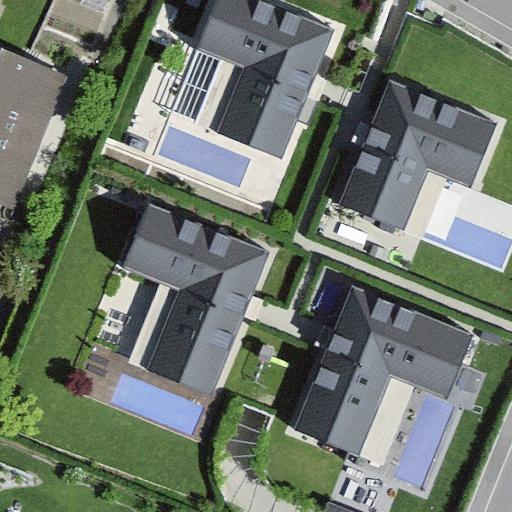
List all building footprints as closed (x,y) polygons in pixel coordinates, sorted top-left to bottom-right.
[(335,30),(261,0),(217,0),(197,51),(244,69),(218,134),(282,160),(335,30)] [(0,166),(15,173),(17,168),(20,169),(56,80),(0,56),(0,166)] [(498,123),(390,80),(340,205),(405,231),(429,171),(471,188),(498,123)] [(271,252),(150,203),(123,269),(179,291),(148,370),(213,396),(271,252)] [(448,400),(474,335),(353,286),(295,429),(360,456),(392,377),(448,400)]
